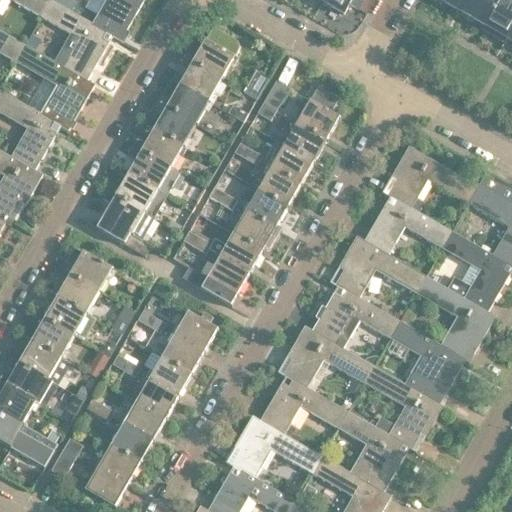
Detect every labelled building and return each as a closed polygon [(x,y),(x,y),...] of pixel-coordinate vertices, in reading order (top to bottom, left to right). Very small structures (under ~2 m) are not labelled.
[(3,0),(39,21),(49,3),(45,1),(43,0),(3,0)] [(50,0),(49,3),(69,15),(74,5),(65,0),(50,0)] [(105,0),(90,27),(110,38),(113,40),(121,26),(127,30),(144,0),(105,0)] [(321,0),(321,1),(320,3),(343,16),(348,7),(357,12),(364,0),(321,0)] [(462,16),(471,0),(443,0),(441,4),(462,16)] [(499,0),(471,0),(462,16),(483,28),(499,0)] [(511,0),(499,0),(483,28),(481,32),(502,44),(504,40),(511,26),(511,0)] [(49,3),(39,21),(77,42),(61,70),(84,83),(110,38),(90,27),(69,15),(49,3)] [(0,56),(14,64),(23,48),(0,34),(0,56)] [(194,57),(186,52),(181,60),(222,84),(234,62),(202,43),(194,57)] [(23,48),(14,64),(55,88),(38,117),(59,129),(62,130),(70,116),(75,119),(93,88),(84,83),(61,70),(23,48)] [(177,68),(185,72),(176,87),(209,106),(222,84),(181,60),(177,68)] [(267,80),(257,74),(254,72),(241,95),(254,102),(267,80)] [(288,92),(275,84),(261,107),(275,115),(288,92)] [(161,97),(156,105),(196,128),(209,106),(176,87),(168,101),(161,97)] [(0,94),(0,116),(25,131),(9,160),(33,173),(59,129),(38,117),(0,94)] [(294,126),(326,144),(339,121),(307,103),(294,126)] [(183,150),(196,128),(156,105),(152,112),(159,117),(151,131),(183,150)] [(275,115),(261,107),(256,117),(270,125),(275,115)] [(281,148),(313,167),(326,144),(294,126),(281,148)] [(135,142),(130,149),(170,172),(183,150),(151,131),(142,146),(135,142)] [(233,155),(244,162),(250,152),(239,146),(233,155)] [(313,167),(281,148),(268,171),(300,189),(313,167)] [(179,177),(170,172),(130,149),(126,157),(134,161),(125,176),(157,194),(166,199),(179,177)] [(381,195),(388,199),(409,211),(426,183),(466,206),(476,189),(407,149),(381,195)] [(250,152),(244,162),(256,169),(261,159),(250,152)] [(0,154),(0,216),(7,220),(9,222),(18,207),(23,210),(41,178),(33,173),(9,160),(0,154)] [(287,211),(300,189),(268,171),(256,193),(287,211)] [(117,190),(110,186),(105,194),(144,217),(157,194),(125,176),(117,190)] [(511,209),(476,189),(466,206),(507,229),(490,259),(511,271),(511,209)] [(219,206),(224,196),(213,190),(207,200),(219,206)] [(256,193),(243,215),(275,233),(287,211),(256,193)] [(105,194),(100,202),(108,206),(100,220),(107,225),(101,236),(122,248),(128,238),(131,239),(140,244),(153,222),(144,217),(105,194)] [(236,203),(224,196),(219,206),(230,213),(236,203)] [(409,211),(388,199),(363,243),(386,257),(402,229),(440,251),(449,235),(409,211)] [(262,256),(275,233),(243,215),(230,237),(262,256)] [(193,251),(199,241),(188,234),(182,244),(193,251)] [(511,271),(490,259),(449,235),(440,251),(478,273),(469,289),(451,279),(445,290),(486,314),(511,271)] [(230,237),(217,260),(249,278),(262,256),(230,237)] [(128,238),(122,248),(144,261),(150,250),(140,244),(131,239),(128,238)] [(328,284),(336,289),(358,302),(374,274),(414,297),(425,279),(386,257),(363,243),(355,238),(328,284)] [(211,247),(199,241),(193,251),(205,257),(211,247)] [(72,268),(65,264),(60,271),(100,294),(112,273),(80,255),(72,268)] [(217,260),(205,280),(205,281),(207,283),(201,295),(222,306),(228,295),(236,300),(249,278),(217,260)] [(187,270),(179,282),(201,295),(207,283),(205,281),(205,280),(187,270)] [(64,283),(55,298),(87,317),(100,294),(60,271),(56,279),(64,283)] [(425,279),(414,297),(455,320),(439,349),(459,360),(467,365),(493,319),(486,314),(445,290),(425,279)] [(398,325),(358,302),(336,289),(310,333),(335,348),(351,319),(389,341),(398,325)] [(96,321),(87,317),(55,298),(46,313),(39,309),(34,316),(74,340),(82,344),(96,321)] [(121,312),(116,322),(126,328),(132,318),(121,312)] [(136,323),(148,330),(153,320),(142,313),(136,323)] [(198,322),(185,315),(172,337),(204,356),(217,334),(207,328),(212,321),(202,315),(198,322)] [(38,328),(29,343),(62,361),(74,340),(34,316),(30,324),(38,328)] [(153,320),(148,330),(159,336),(165,327),(153,320)] [(398,325),(389,341),(427,363),(410,391),(434,405),(459,360),(439,349),(398,325)] [(276,375),(284,379),(306,392),(322,364),(362,388),(372,370),(363,364),(335,348),(310,333),(302,329),(276,375)] [(204,356),(172,337),(159,359),(192,378),(204,356)] [(21,357),(14,353),(9,360),(57,388),(70,366),(62,361),(29,343),(21,357)] [(98,354),(105,359),(110,350),(103,346),(98,354)] [(111,367),(122,374),(128,364),(116,358),(111,367)] [(365,361),(363,364),(372,370),(378,360),(374,358),(365,361)] [(192,378),(159,359),(147,381),(179,400),(192,378)] [(13,373),(4,388),(36,406),(44,411),(57,388),(9,360),(5,368),(13,373)] [(139,371),(128,364),(122,374),(134,381),(139,371)] [(86,376),(93,380),(99,370),(91,366),(86,376)] [(434,405),(410,391),(372,370),(362,388),(402,411),(392,428),(378,419),(372,430),(386,438),(408,451),(415,455),(441,409),(434,405)] [(337,431),(346,415),(342,413),(338,410),(306,392),(284,379),(258,423),(282,438),(299,409),(337,431)] [(179,400),(147,381),(134,404),(166,422),(179,400)] [(4,388),(0,394),(0,415),(23,429),(36,406),(4,388)] [(78,388),(73,397),(81,402),(86,392),(78,388)] [(81,402),(73,397),(70,402),(78,407),(81,402)] [(339,401),(337,405),(338,410),(342,413),(347,412),(350,407),(349,402),(344,400),(339,401)] [(85,412),(97,418),(102,408),(91,402),(85,412)] [(134,404),(121,426),(153,444),(166,422),(134,404)] [(114,415),(102,408),(97,418),(108,425),(114,415)] [(67,411),(61,422),(69,426),(75,416),(67,411)] [(23,429),(0,415),(0,444),(10,451),(23,429)] [(346,415),(337,431),(364,447),(348,476),(382,496),(408,451),(386,438),(372,430),(346,415)] [(224,465),(231,470),(253,482),(269,454),(310,478),(320,460),(282,438),(258,423),(250,419),(224,465)] [(141,466),(153,444),(121,426),(108,448),(141,466)] [(51,433),(46,440),(53,445),(58,437),(51,433)] [(62,451),(76,458),(81,449),(68,441),(62,451)] [(128,488),(141,466),(108,448),(96,470),(128,488)] [(49,473),(60,479),(63,481),(76,458),(62,451),(49,473)] [(320,460),(310,478),(350,502),(344,511),(382,511),(389,500),(382,496),(348,476),(320,460)] [(115,511),(128,488),(96,470),(83,493),(115,511)] [(290,511),(294,506),(253,482),(231,470),(206,511),(240,511),(248,500),(268,511),(290,511)] [(306,488),(298,502),(308,507),(316,494),(306,488)]
